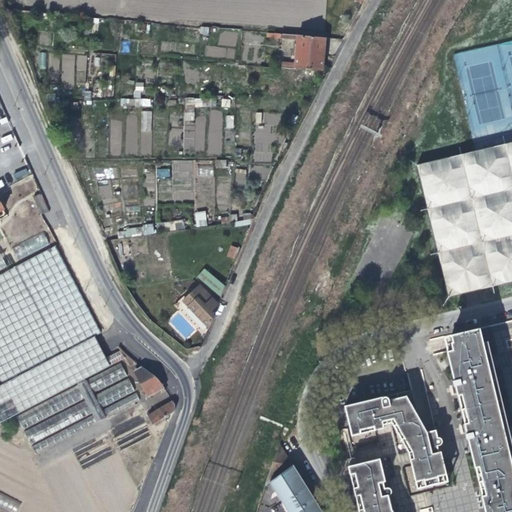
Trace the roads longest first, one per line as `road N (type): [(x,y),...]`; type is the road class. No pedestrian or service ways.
road 1 (residential): [(374,0),(202,360),(181,377)]
road 2 (tertiary): [(181,377),(121,314),(0,48)]
road 3 (residential): [(340,511),(306,445),(318,387),(339,360),(375,339),(511,307)]
road 4 (tertiary): [(149,511),(187,396),(181,377)]
